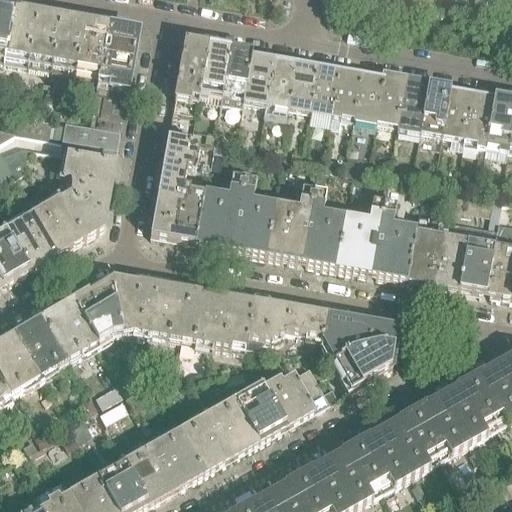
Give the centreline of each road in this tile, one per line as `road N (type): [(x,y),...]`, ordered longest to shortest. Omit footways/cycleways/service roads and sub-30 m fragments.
road 1 (residential): [(123,261),(476,331)]
road 2 (residential): [(203,511),(447,373),(476,331)]
road 3 (residential): [(123,261),(163,19)]
road 4 (residential): [(306,43),(511,81)]
road 5 (residential): [(163,19),(306,43)]
road 6 (residential): [(0,325),(123,261)]
